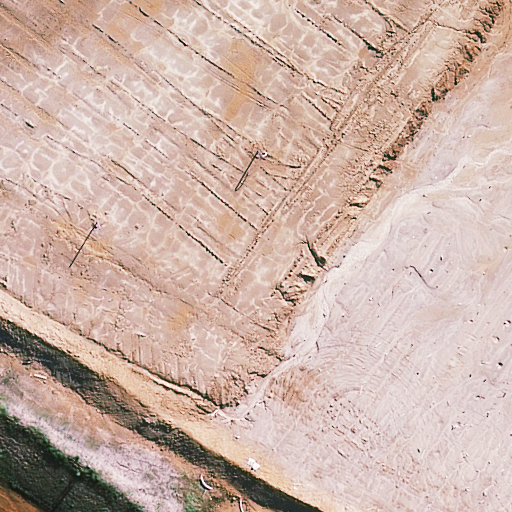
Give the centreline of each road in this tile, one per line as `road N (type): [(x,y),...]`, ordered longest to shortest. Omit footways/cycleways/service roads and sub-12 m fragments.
road 1 (motorway): [(0,4),(511,344)]
road 2 (motorway): [(510,511),(0,170)]
